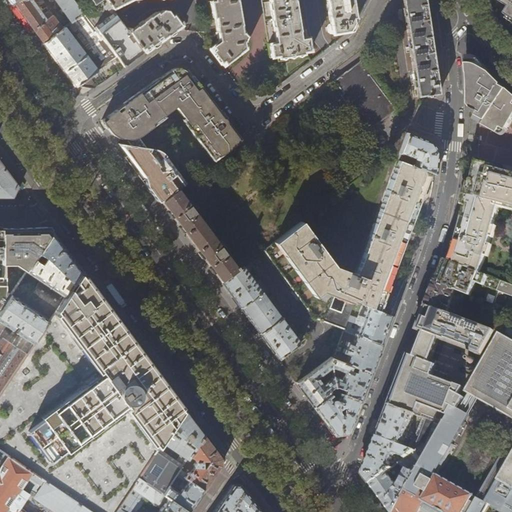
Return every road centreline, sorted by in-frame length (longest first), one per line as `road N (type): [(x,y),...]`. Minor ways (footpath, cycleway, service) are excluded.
road 1 (primary): [(321,483),(55,132)]
road 2 (residential): [(381,0),(359,40),(256,118),(241,116),(196,54),(180,48),(55,132)]
road 3 (residential): [(321,483),(357,451),(437,231),(454,126)]
road 4 (primary): [(55,204),(241,454)]
